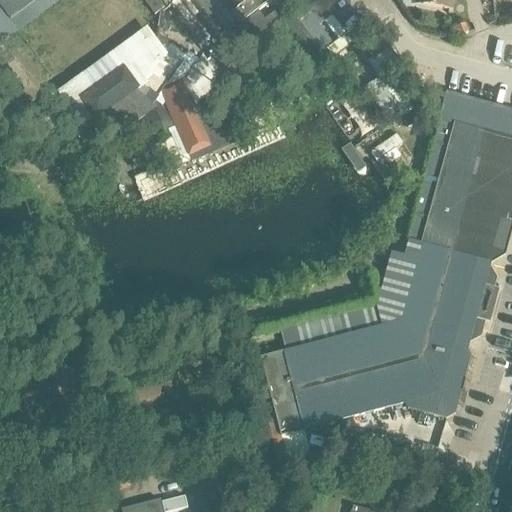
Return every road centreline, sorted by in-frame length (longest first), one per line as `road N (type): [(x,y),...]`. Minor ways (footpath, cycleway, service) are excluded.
road 1 (unclassified): [(511,81),(409,50),(383,20)]
road 2 (track): [(0,176),(127,164)]
